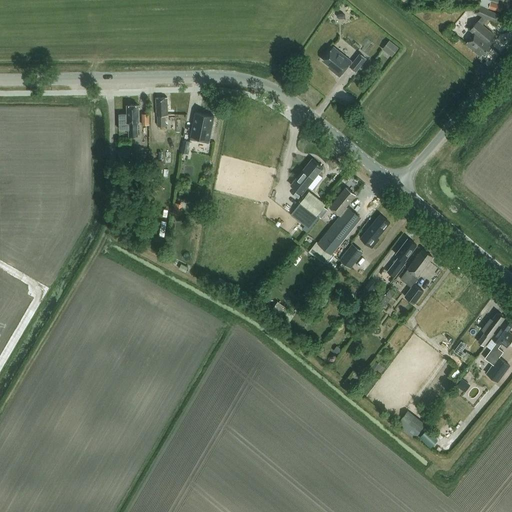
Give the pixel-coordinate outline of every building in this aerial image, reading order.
[(500,12),(503,5),(491,1),(489,8),(500,12)] [(478,21),(478,20),(470,30),(475,33),(466,44),(481,56),(483,54),(485,55),(492,48),(489,46),(492,43),(489,41),(495,34),(483,24),(488,18),(496,21),(499,14),(479,5),(476,13),(483,16),(478,21)] [(453,41),(457,36),(448,28),(444,33),(453,41)] [(399,47),(390,40),(383,49),(392,56),(399,47)] [(332,70),(340,76),(348,65),(356,71),(366,58),(360,53),(353,62),(334,46),(323,60),(334,68),(332,70)] [(168,115),(168,97),(156,97),(157,115),(157,125),(165,125),(165,115),(168,115)] [(129,135),(137,135),(137,122),(138,122),(138,104),(127,105),(127,114),(119,114),(119,129),(129,129),(129,135)] [(210,139),(214,116),(196,112),(190,139),(202,142),(203,138),(210,139)] [(131,147),(131,137),(120,138),(120,147),(131,147)] [(190,141),(184,140),(181,152),(188,154),(190,141)] [(323,167),(312,159),(297,178),(292,185),(302,193),(323,167)] [(348,208),(346,207),(356,194),(346,187),(330,207),(341,216),(335,225),(346,233),(359,216),(348,207),(348,208)] [(318,214),(326,204),(310,191),(293,212),(310,227),(319,215),(318,214)] [(183,204),(174,202),(172,214),(181,216),(183,204)] [(389,223),(380,215),(360,238),(372,248),(378,240),(376,238),(389,223)] [(394,276),(406,261),(405,260),(417,245),(408,238),(396,254),(399,256),(387,271),(394,276)] [(349,248),(340,259),(349,266),(358,254),(349,248)] [(433,256),(423,248),(407,268),(408,269),(400,278),(411,286),(404,296),(414,303),(424,290),(414,283),(419,276),(433,256)] [(359,295),(364,299),(377,282),(371,278),(359,295)] [(381,312),(395,292),(390,288),(378,305),(376,304),(369,314),(375,318),(380,311),(381,312)] [(295,314),(278,301),(269,313),(286,326),(295,314)] [(484,332),(477,342),(484,346),(505,317),(497,311),(492,318),(490,317),(481,330),(484,332)] [(501,344),(506,347),(511,339),(511,332),(509,331),(511,326),(511,322),(506,318),(492,338),(497,342),(494,345),(497,348),(501,344)] [(476,358),(467,351),(461,358),(470,365),(476,358)] [(486,374),(498,382),(510,365),(498,356),(486,374)] [(409,410),(398,423),(415,437),(426,424),(409,410)] [(438,440),(426,430),(420,437),(431,448),(438,440)]
